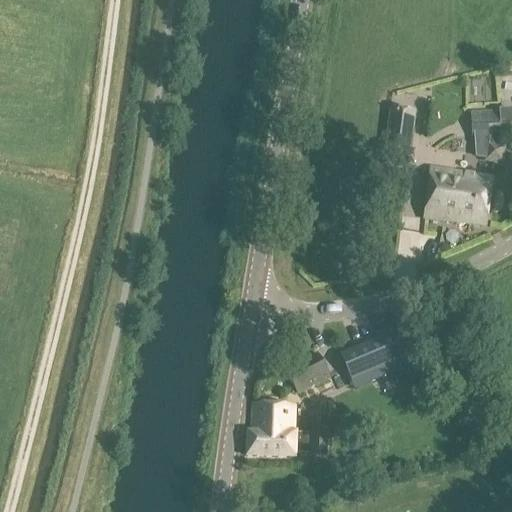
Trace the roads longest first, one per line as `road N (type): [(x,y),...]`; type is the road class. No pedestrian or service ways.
road 1 (tertiary): [(251,311),(302,0)]
road 2 (unclassified): [(251,311),(326,316),(398,303),(511,246)]
road 3 (tertiary): [(220,511),(251,311)]
